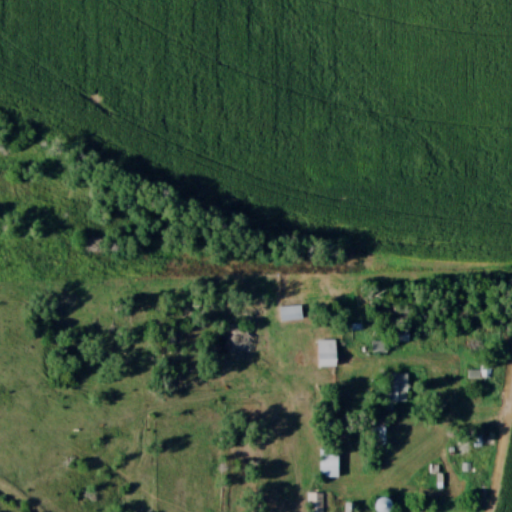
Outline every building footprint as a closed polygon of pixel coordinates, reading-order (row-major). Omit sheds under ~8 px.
[(281,321),(302,321),(302,303),(281,303),(281,321)] [(335,367),(335,340),(317,340),(317,367),(335,367)] [(385,410),(393,410),(393,403),(407,403),(407,374),(385,374),(385,410)] [(289,413),(289,403),(262,403),(262,413),(289,413)] [(386,447),(386,414),(371,414),(371,447),(386,447)] [(338,447),(333,447),(333,438),(320,438),(320,478),(338,478),(338,447)] [(323,511),(323,493),(308,493),(307,511),(323,511)]
